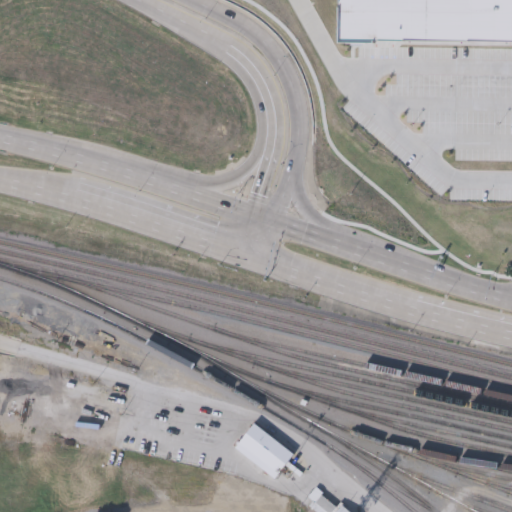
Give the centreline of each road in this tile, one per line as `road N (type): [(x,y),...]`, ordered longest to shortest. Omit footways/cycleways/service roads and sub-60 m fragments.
road 1 (primary): [(253,213),(0,139)]
road 2 (primary): [(268,261),(511,334)]
road 3 (primary): [(511,298),(281,223)]
road 4 (primary): [(294,181),(304,124),(289,76),(197,0)]
road 5 (primary): [(73,201),(240,252)]
road 6 (primary): [(275,137),(248,172),(174,188)]
